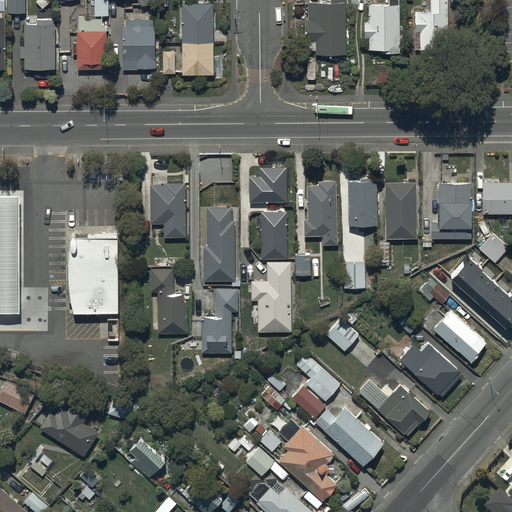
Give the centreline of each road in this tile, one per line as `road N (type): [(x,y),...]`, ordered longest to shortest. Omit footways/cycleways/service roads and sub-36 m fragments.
road 1 (secondary): [(260,123),(0,126)]
road 2 (secondary): [(511,122),(260,123)]
road 3 (residential): [(406,506),(511,390)]
road 4 (residential): [(260,123),(259,0)]
